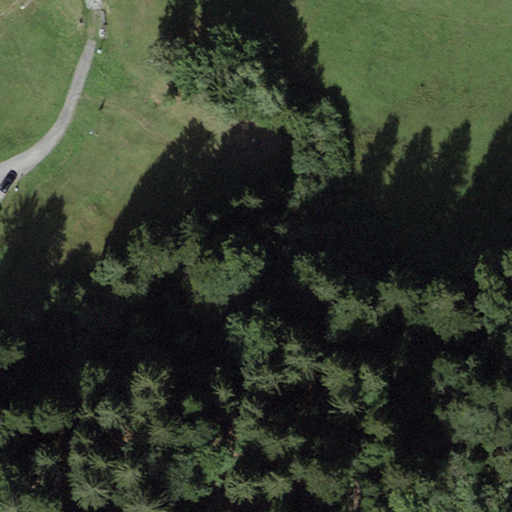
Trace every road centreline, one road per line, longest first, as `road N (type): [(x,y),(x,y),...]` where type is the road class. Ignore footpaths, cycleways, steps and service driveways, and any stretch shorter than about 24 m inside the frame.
road 1 (track): [(341,511),(344,483),(367,431),(394,393),(511,325)]
road 2 (unknown): [(0,189),(43,144),(77,78)]
